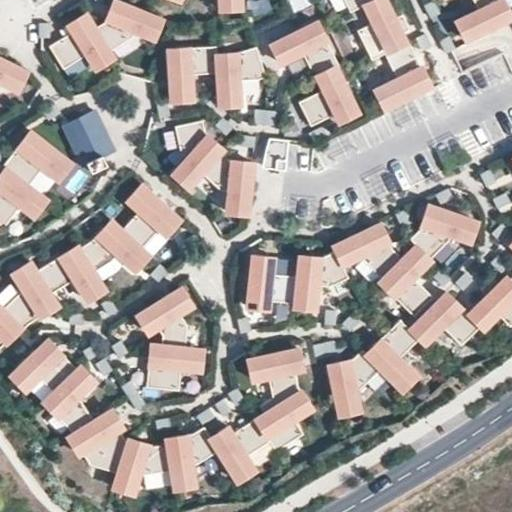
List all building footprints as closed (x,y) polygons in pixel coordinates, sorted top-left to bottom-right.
[(154,37),(161,19),(115,0),(112,0),(104,22),(94,27),(109,51),(131,37),(134,30),(154,37)] [(219,0),(220,8),(240,8),(240,0),(219,0)] [(344,0),(349,10),(364,3),(369,0),(344,0)] [(402,32),(409,28),(402,13),(394,17),(385,0),(369,0),(364,3),(373,21),(354,30),(369,60),(384,52),(407,41),(402,32)] [(511,16),(503,0),(473,0),(478,9),(455,20),(464,39),(511,16)] [(109,51),(94,27),(85,13),(68,23),(72,31),(49,45),(63,68),(86,53),(95,67),(112,57),(109,51)] [(338,63),(317,20),(270,43),(280,62),(302,51),(314,75),(317,74),(334,66),(338,63)] [(429,84),(407,41),(384,52),(398,80),(375,91),(383,107),(429,84)] [(191,98),(190,75),(217,73),(216,53),(215,45),(167,48),(171,99),(191,98)] [(265,76),(255,45),(236,52),(216,53),(217,73),(219,104),(239,103),(238,79),(258,78),(265,76)] [(25,74),(0,62),(0,88),(15,96),(25,74)] [(356,111),(334,66),(317,74),(323,88),(298,100),(310,125),(334,112),(338,120),(356,111)] [(252,122),(273,122),(273,104),(251,105),(252,122)] [(223,149),(205,132),(202,119),(175,125),(181,152),(186,157),(172,173),(187,187),(201,172),(218,153),(223,149)] [(282,163),(285,134),(265,131),(261,161),(282,163)] [(70,167),(28,136),(14,154),(16,156),(41,174),(56,185),(70,167)] [(247,213),(253,161),(223,158),(218,153),(201,172),(220,189),(228,190),(226,211),(247,213)] [(41,174),(16,156),(3,174),(28,192),(41,174)] [(28,192),(3,174),(0,177),(0,199),(20,214),(32,224),(46,206),(28,192)] [(178,218),(141,184),(126,199),(139,210),(158,228),(164,233),(178,218)] [(0,234),(3,237),(20,214),(0,199),(0,234)] [(470,240),(477,221),(428,204),(419,229),(410,238),(416,244),(428,256),(447,238),(448,233),(470,240)] [(158,228),(139,210),(121,229),(141,247),(158,228)] [(121,229),(110,219),(96,235),(117,253),(134,269),(148,253),(141,247),(121,229)] [(391,247),(379,223),(333,245),(335,250),(342,264),(361,255),(364,260),(381,278),(402,258),(391,247)] [(117,253),(96,235),(89,243),(79,249),(93,271),(109,261),(117,253)] [(412,276),(430,258),(428,256),(416,244),(402,258),(381,278),(378,281),(412,317),(433,296),(412,276)] [(79,249),(77,246),(60,257),(73,278),(87,299),(104,288),(93,271),(79,249)] [(348,277),(342,264),(335,250),(320,257),(299,254),(297,275),(294,302),(294,306),(313,308),(316,284),(331,285),(348,277)] [(294,302),(297,275),(271,273),(273,256),(252,254),(247,307),(267,309),(268,299),(294,302)] [(50,293),(73,278),(60,257),(36,272),(50,293)] [(511,281),(511,260),(508,264),(502,258),(495,265),(511,281)] [(36,272),(29,260),(12,272),(23,290),(39,316),(57,305),(50,293),(36,272)] [(511,281),(495,265),(490,270),(496,276),(474,299),(456,281),(409,328),(418,337),(424,343),(441,325),(461,345),(480,325),(483,328),(498,313),(510,326),(511,323),(511,281)] [(187,325),(179,312),(191,304),(180,287),(137,314),(147,332),(157,326),(162,335),(161,344),(184,347),(187,325)] [(39,316),(23,290),(0,303),(0,305),(20,327),(22,329),(39,316)] [(0,305),(0,335),(6,341),(20,327),(0,305)] [(399,357),(418,337),(409,328),(399,318),(365,353),(380,368),(401,389),(416,375),(399,357)] [(76,368),(47,338),(10,374),(24,390),(38,376),(53,391),(76,368)] [(200,369),(202,348),(184,347),(161,344),(150,343),(146,386),(178,389),(180,367),(200,369)] [(302,368),(298,347),(247,359),(252,379),(268,375),(294,369),(302,368)] [(360,388),(380,368),(365,353),(363,350),(354,359),(328,364),(339,414),(359,409),(355,389),(360,388)] [(77,396),(94,380),(80,365),(76,368),(53,391),(43,401),(57,416),(77,396)] [(314,413),(298,385),(294,369),(268,375),(274,403),(254,415),(259,423),(270,441),(276,450),(303,433),(297,424),(314,413)] [(93,420),(77,396),(57,416),(72,433),(93,420)] [(118,428),(122,426),(111,408),(93,420),(72,433),(67,436),(78,453),(82,451),(118,428)] [(246,456),(270,441),(259,423),(235,438),(246,456)] [(235,438),(227,425),(209,436),(218,450),(237,481),(254,470),(246,456),(235,438)] [(209,436),(203,426),(191,433),(186,434),(191,464),(196,463),(218,450),(209,436)] [(119,469),(127,442),(118,428),(82,451),(87,459),(119,469)] [(191,464),(186,434),(166,437),(167,443),(171,470),(174,488),(194,485),(191,464)] [(139,473),(148,443),(128,437),(119,469),(113,487),(133,493),(139,473)] [(171,470),(167,443),(154,445),(148,443),(139,473),(145,474),(171,470)]
